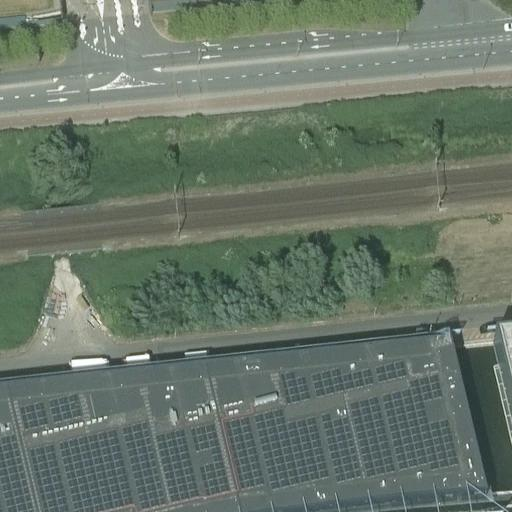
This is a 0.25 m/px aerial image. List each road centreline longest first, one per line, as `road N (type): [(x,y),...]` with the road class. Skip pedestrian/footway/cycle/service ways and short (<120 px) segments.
road 1 (tertiary): [(511,31),(122,66)]
road 2 (tertiary): [(184,89),(511,56)]
road 3 (tertiary): [(122,66),(0,83)]
